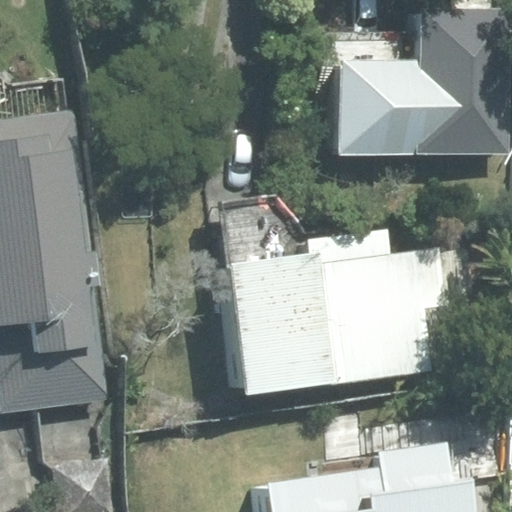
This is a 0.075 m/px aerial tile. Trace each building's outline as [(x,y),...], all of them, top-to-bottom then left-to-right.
[(312,62),(312,154),(493,154),(493,9),(397,9),(397,62),(312,62)] [(59,108),(0,116),(0,410),(99,397),(59,108)] [(135,142),(101,145),(108,220),(141,217),(135,142)] [(282,251),(194,262),(211,393),(415,368),(407,309),(427,306),(420,248),(369,254),(366,229),(281,239),(282,251)] [(270,488),(272,511),(480,511),(477,476),(460,483),(455,439),(375,448),(378,476),(270,488)] [(108,511),(101,460),(37,470),(43,511),(108,511)]
